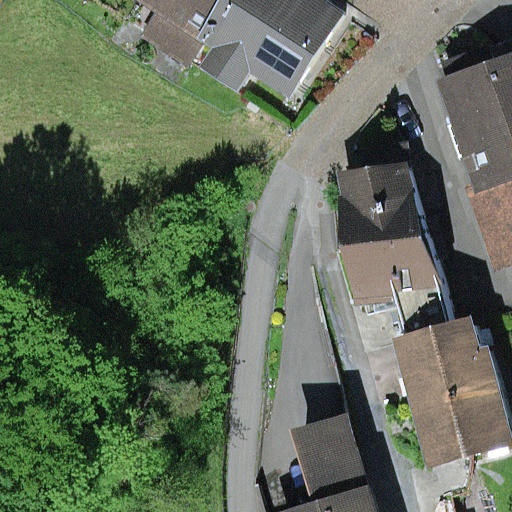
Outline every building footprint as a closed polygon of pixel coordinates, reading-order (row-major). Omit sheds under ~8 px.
[(201,40),(226,0),(134,0),(158,15),(142,39),(184,66),(201,40)] [(343,14),(320,0),(226,0),(201,40),(216,50),(201,72),(236,95),(253,69),(291,93),(343,14)] [(511,58),(442,81),(481,198),(469,202),(494,278),(511,271),(511,58)] [(430,232),(409,157),(336,175),(355,253),(430,232)] [(355,253),(345,256),(361,313),(397,302),(407,336),(455,321),(430,232),(355,253)] [(511,440),(511,435),(475,315),(455,321),(407,336),(389,341),(427,466),(511,440)] [(322,508),(308,511),(382,511),(354,419),(300,436),(322,508)]
